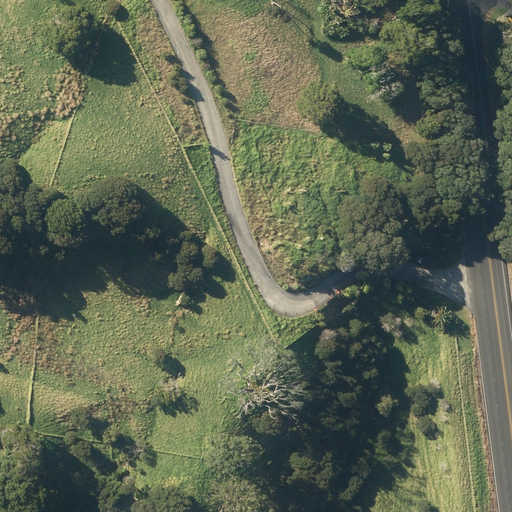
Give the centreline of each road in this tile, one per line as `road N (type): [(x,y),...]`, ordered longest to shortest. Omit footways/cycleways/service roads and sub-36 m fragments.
road 1 (track): [(492,282),(380,271),(304,303),(281,300),(254,270),(158,0)]
road 2 (primary): [(511,453),(457,0)]
